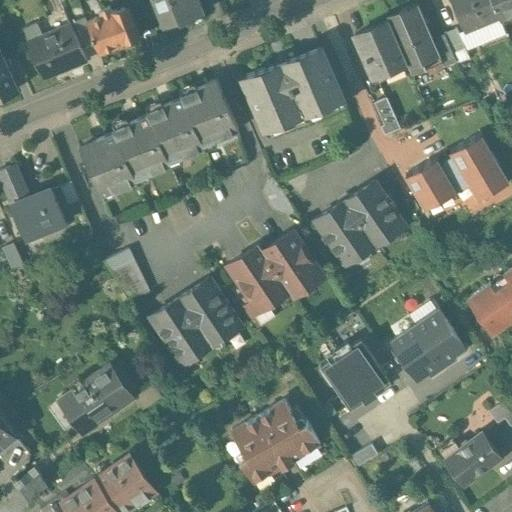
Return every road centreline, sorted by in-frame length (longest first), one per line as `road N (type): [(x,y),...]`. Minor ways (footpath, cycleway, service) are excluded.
road 1 (unclassified): [(0,126),(315,0)]
road 2 (residential): [(138,425),(26,511)]
